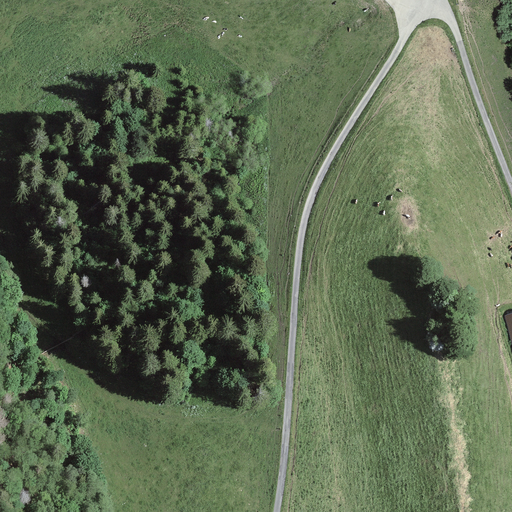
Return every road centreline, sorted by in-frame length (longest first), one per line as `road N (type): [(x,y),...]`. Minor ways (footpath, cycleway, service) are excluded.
road 1 (track): [(426,0),(305,219),(277,511)]
road 2 (track): [(511,187),(449,14),(423,0)]
